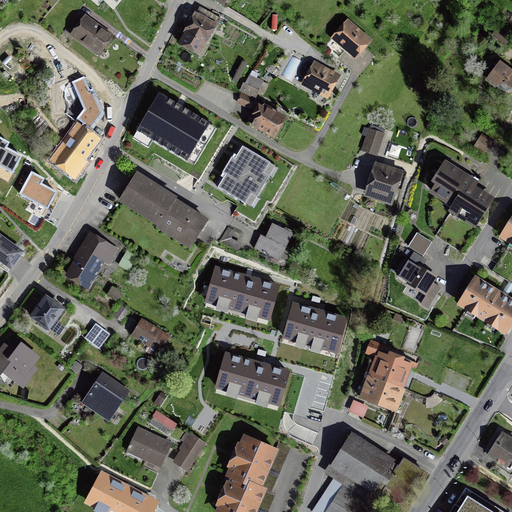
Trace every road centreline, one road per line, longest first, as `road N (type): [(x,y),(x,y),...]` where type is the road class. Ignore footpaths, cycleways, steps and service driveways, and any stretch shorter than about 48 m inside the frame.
road 1 (residential): [(147,69),(279,147),(349,174)]
road 2 (residential): [(0,316),(48,256),(109,144)]
road 3 (unknown): [(31,410),(101,476),(135,500),(167,509)]
road 4 (residential): [(109,144),(255,229)]
road 5 (residential): [(444,470),(338,419),(326,444)]
